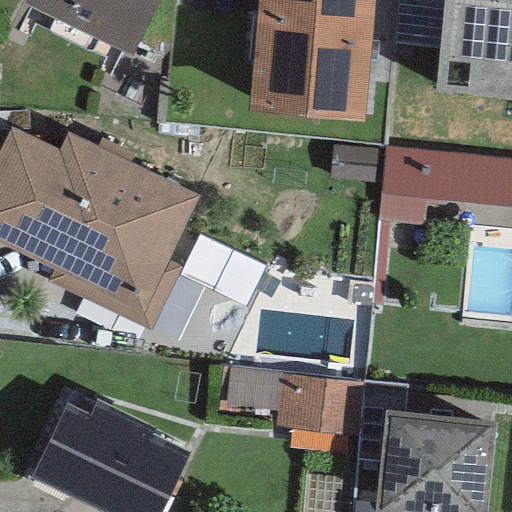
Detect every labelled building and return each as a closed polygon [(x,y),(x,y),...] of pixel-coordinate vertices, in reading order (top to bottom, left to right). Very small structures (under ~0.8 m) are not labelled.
[(154,0),(31,0),(132,48),(154,0)] [(371,0),(256,0),(248,102),(362,112),(371,0)] [(511,0),(442,0),(434,82),(511,90),(511,0)] [(197,191),(66,130),(58,147),(9,124),(0,144),(0,239),(53,264),(45,280),(149,329),(180,264),(166,257),(197,191)] [(378,148),(332,144),(329,177),(376,181),(378,148)] [(511,157),(385,145),(381,191),(511,204),(511,157)] [(208,246),(189,281),(249,314),(268,279),(208,246)] [(280,372),(229,367),(225,402),(277,407),(280,372)] [(359,380),(280,372),(277,407),(275,425),(354,433),(359,380)] [(154,423),(94,393),(86,410),(65,399),(29,472),(110,511),(157,511),(188,450),(150,431),(154,423)] [(374,508),(397,510),(397,511),(481,511),(493,416),(386,404),(374,508)]
